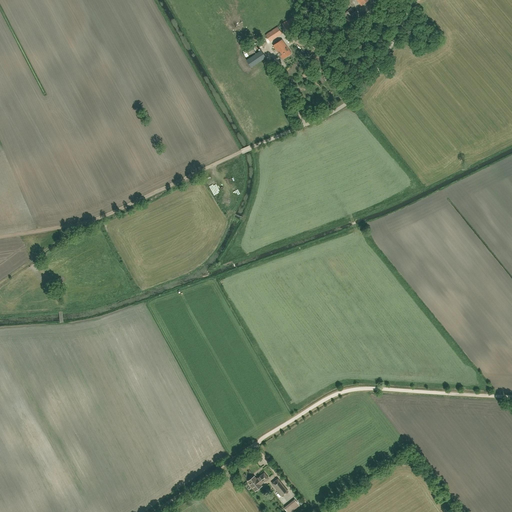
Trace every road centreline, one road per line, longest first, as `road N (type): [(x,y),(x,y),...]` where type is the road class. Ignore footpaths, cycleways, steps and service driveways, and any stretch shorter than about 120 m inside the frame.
road 1 (track): [(511,397),(370,388),(334,395),(155,511)]
road 2 (unclassified): [(241,151),(362,91),(413,0)]
road 3 (track): [(72,224),(241,151)]
